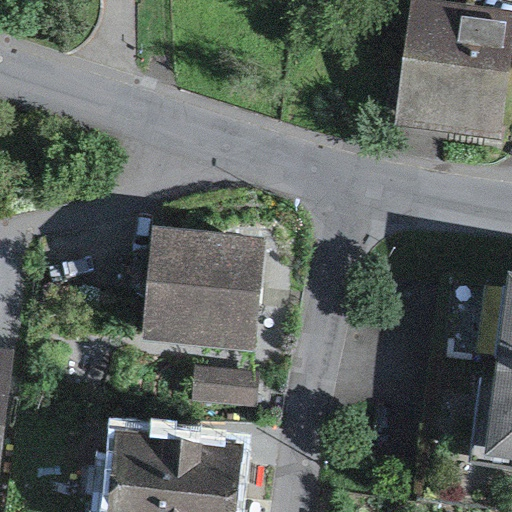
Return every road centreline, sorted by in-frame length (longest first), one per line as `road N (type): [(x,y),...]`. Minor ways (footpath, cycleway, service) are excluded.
road 1 (residential): [(282,511),(355,178)]
road 2 (residential): [(0,231),(128,200),(154,183),(185,122)]
road 3 (residential): [(355,178),(185,122)]
road 4 (residential): [(511,211),(355,178)]
